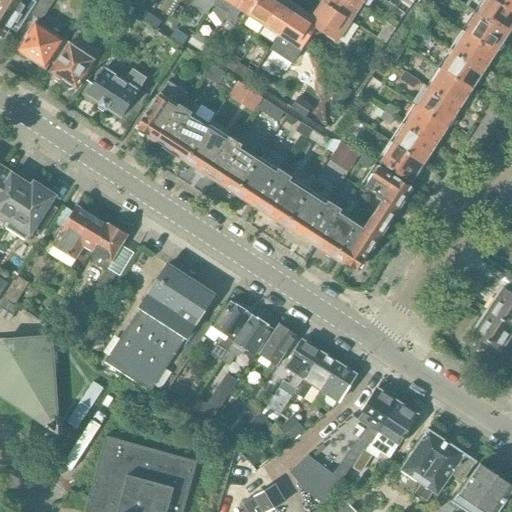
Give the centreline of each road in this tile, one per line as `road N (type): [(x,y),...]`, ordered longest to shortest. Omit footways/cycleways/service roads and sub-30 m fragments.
road 1 (residential): [(374,348),(0,103)]
road 2 (residential): [(374,348),(511,138)]
road 3 (residential): [(511,440),(374,348)]
